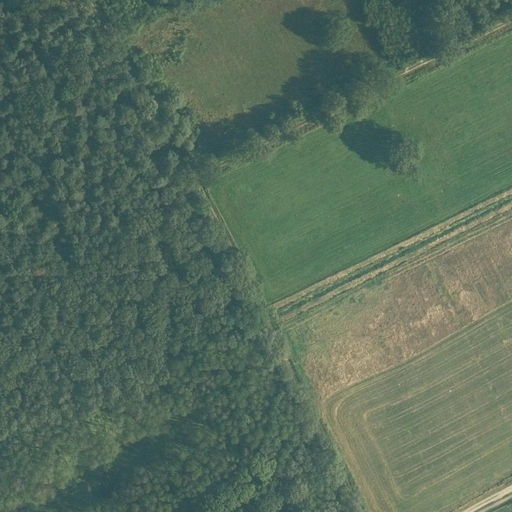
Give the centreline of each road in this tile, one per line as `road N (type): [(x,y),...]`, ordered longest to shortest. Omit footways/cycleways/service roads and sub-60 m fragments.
road 1 (track): [(196,174),(368,511)]
road 2 (track): [(196,174),(511,21)]
road 3 (track): [(93,0),(196,174)]
